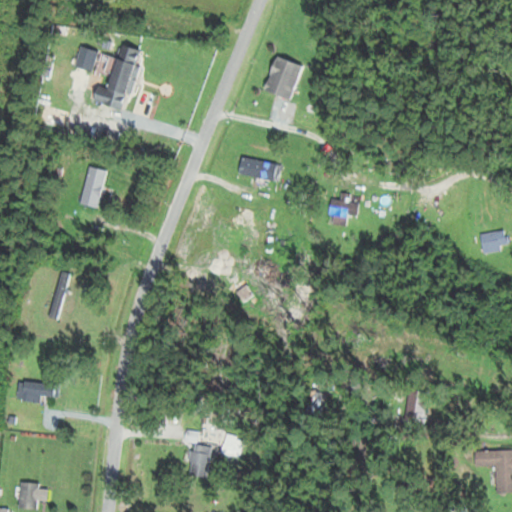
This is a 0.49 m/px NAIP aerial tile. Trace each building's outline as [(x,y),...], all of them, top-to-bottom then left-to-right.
[(93,101),(123,109),(139,49),(119,44),(105,95),(96,92),(93,101)] [(302,66),(276,56),(262,90),(289,101),(302,66)] [(274,181),(277,164),(242,157),(238,173),(274,181)] [(107,171),(89,166),(80,204),(97,208),(107,171)] [(331,225),(346,224),(346,214),(359,214),(358,202),(350,202),(349,194),(340,194),(340,201),(324,201),(324,215),(331,215),(331,225)] [(508,248),(504,229),(479,235),(484,253),(508,248)] [(69,273),(60,271),(50,318),(59,320),(69,273)] [(17,398),(53,403),(56,384),(20,379),(17,398)] [(426,390),(407,389),(405,420),(425,421),(426,390)] [(209,436),(222,438),(220,457),(231,459),(235,434),(210,431),(209,436)] [(205,477),(213,448),(193,443),(185,472),(205,477)] [(511,450),(475,451),(475,467),(495,467),(495,493),(511,493),(511,450)] [(20,506),(35,506),(35,490),(20,490),(20,506)]
